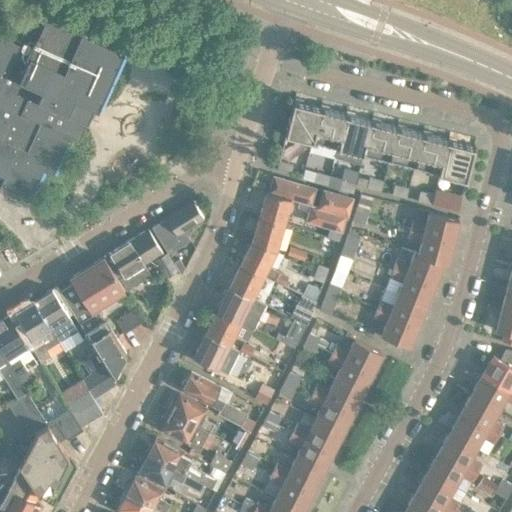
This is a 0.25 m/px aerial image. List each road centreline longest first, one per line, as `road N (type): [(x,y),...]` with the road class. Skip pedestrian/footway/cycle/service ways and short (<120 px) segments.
road 1 (residential): [(270,57),(475,110),(496,124),(501,142),(452,338),(356,511)]
road 2 (residential): [(73,511),(220,228),(234,162)]
road 3 (residential): [(0,297),(194,175),(234,162)]
road 4 (tertiary): [(511,79),(300,2)]
